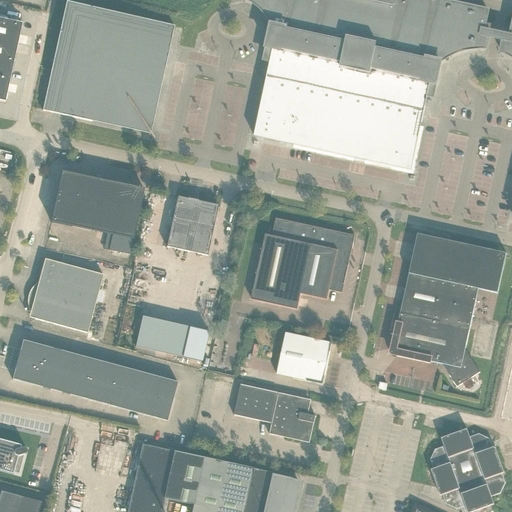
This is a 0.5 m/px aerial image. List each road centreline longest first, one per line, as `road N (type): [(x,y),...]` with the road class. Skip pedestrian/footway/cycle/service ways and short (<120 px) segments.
road 1 (unclassified): [(37,148),(63,142),(388,213),(323,511)]
road 2 (unknown): [(20,140),(47,0)]
road 3 (unclassified): [(4,274),(37,148)]
